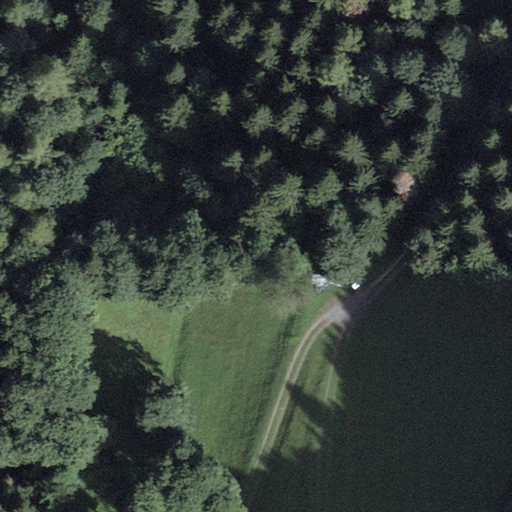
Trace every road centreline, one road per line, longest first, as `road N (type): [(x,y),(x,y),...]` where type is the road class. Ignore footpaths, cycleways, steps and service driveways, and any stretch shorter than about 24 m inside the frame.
road 1 (track): [(511,76),(400,264),(306,340),(243,511)]
road 2 (track): [(349,312),(332,390),(321,511)]
